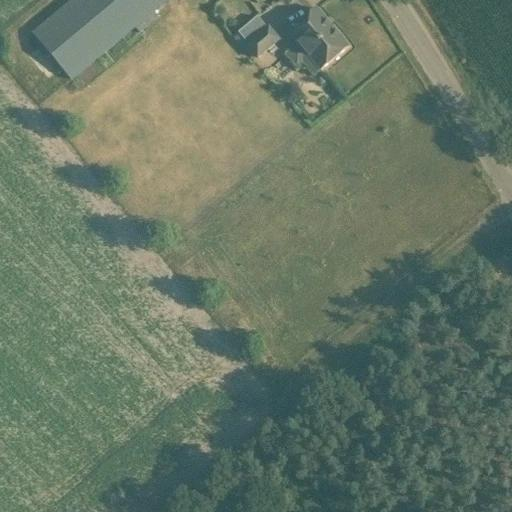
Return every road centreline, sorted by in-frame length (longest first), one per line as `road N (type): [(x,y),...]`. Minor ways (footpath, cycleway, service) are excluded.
road 1 (track): [(511,211),(290,403)]
road 2 (unclassified): [(511,175),(400,0)]
